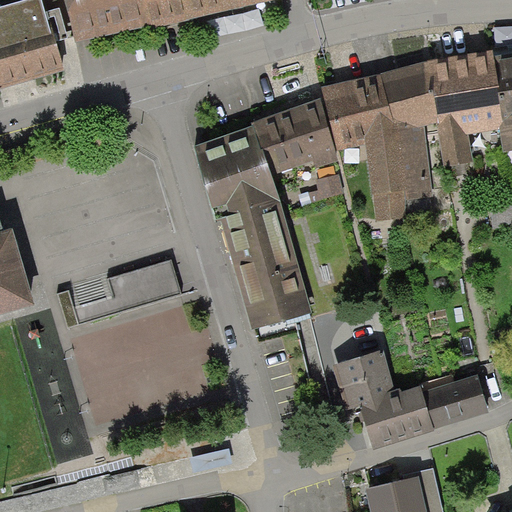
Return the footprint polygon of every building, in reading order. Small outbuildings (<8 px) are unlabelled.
[(62,0),(40,0),(0,10),(0,79),(4,94),(81,75),(72,43),(62,0)] [(62,0),(72,43),(155,28),(148,0),(62,0)] [(148,0),(155,28),(286,1),(286,0),(148,0)] [(493,51),(428,61),(438,121),(445,166),(473,161),(469,133),(504,128),(494,55),(493,51)] [(511,52),(494,55),(504,128),(507,151),(511,149),(511,52)] [(428,61),(321,88),(323,98),(337,151),(369,143),(378,221),(433,216),(422,125),(438,121),(428,61)] [(253,126),(269,175),(337,151),(323,98),(252,123),(253,126)] [(269,175),(253,126),(194,147),(212,209),(226,205),(229,216),(220,220),(252,329),(311,313),(269,175)] [(493,228),(511,225),(511,204),(490,208),(493,228)] [(0,322),(42,309),(12,206),(0,208),(0,322)] [(456,308),(458,321),(468,319),(465,306),(456,308)] [(383,350),(332,365),(346,411),(360,407),(373,450),(435,432),(434,430),(489,413),(478,375),(455,382),(453,373),(419,383),(420,386),(402,391),(401,388),(395,390),(383,350)] [(0,511),(67,511),(246,470),(255,455),(248,433),(0,495),(0,511)] [(404,480),(365,488),(370,511),(444,511),(434,468),(403,475),(404,480)]
